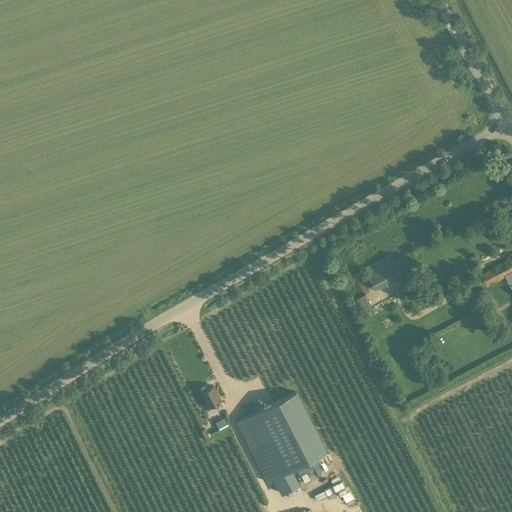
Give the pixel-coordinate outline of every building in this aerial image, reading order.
[(374,289),(402,274),(391,254),(380,260),(383,264),(366,274),(374,289)] [(511,258),(481,274),(487,286),(506,276),(511,286),(511,258)] [(372,309),(365,294),(356,299),(363,313),(372,309)] [(211,412),(223,405),(213,386),(207,389),(206,387),(200,390),(201,392),(200,392),(211,412)] [(297,393),(242,421),(237,423),(267,481),(273,478),(280,493),(298,484),(290,469),(326,451),(297,393)] [(203,440),(209,436),(204,428),(198,431),(203,440)] [(341,481),(322,488),(325,494),(343,488),(341,481)] [(287,490),(290,496),(301,491),(298,484),(287,490)]
